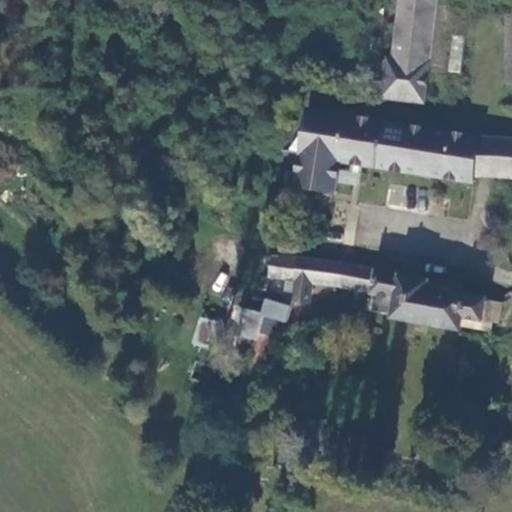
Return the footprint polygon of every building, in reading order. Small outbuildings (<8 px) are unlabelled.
[(424,101),(428,68),(435,0),(401,0),(395,58),(390,57),(388,97),(424,101)] [(435,0),(428,68),(445,69),(454,0),(435,0)] [(482,139),(309,115),(296,193),(334,196),(335,188),(359,192),(363,167),(473,184),(474,180),(482,139)] [(501,141),(482,139),(474,180),(500,180),(501,141)] [(500,180),(511,180),(511,141),(501,141),(500,180)] [(344,266),(275,258),(270,274),(266,295),(291,305),(310,308),(314,288),(321,289),(321,297),(334,301),(337,290),(340,290),(344,266)] [(346,291),(373,295),(376,271),(349,267),(346,291)] [(385,318),(460,330),(462,318),(485,321),(488,303),(454,295),(436,293),(438,284),(376,271),(373,295),(370,313),(385,318)] [(436,293),(454,295),(455,287),(438,284),(436,293)] [(268,302),(241,388),(254,392),(274,324),(284,325),(288,309),(268,302)] [(460,330),(486,335),(491,336),(494,324),(498,324),(503,305),(488,303),(485,321),(462,318),(460,330)] [(194,342),(216,346),(220,320),(197,317),(194,342)]
